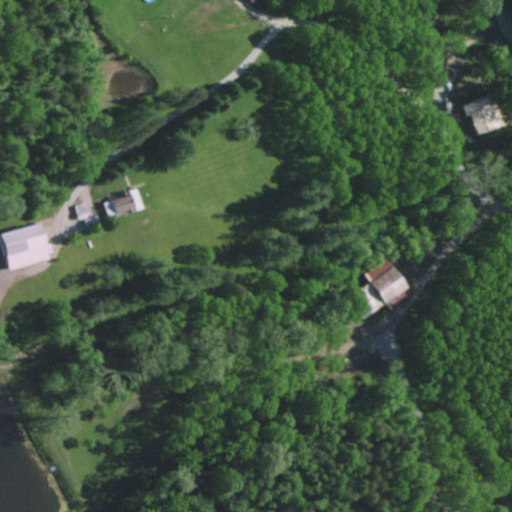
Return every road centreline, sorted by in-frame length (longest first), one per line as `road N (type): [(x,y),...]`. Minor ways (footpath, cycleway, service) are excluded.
road 1 (residential): [(511,213),(482,203),(461,173),(430,0)]
road 2 (residential): [(447,117),(414,104),(322,30),(246,26)]
